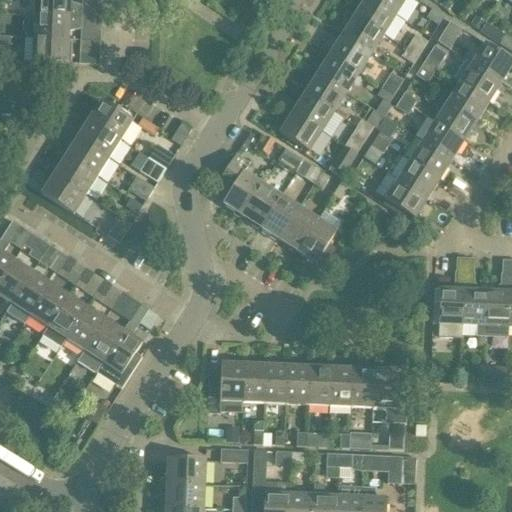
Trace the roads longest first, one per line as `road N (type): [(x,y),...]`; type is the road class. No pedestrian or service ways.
road 1 (residential): [(195,319),(6,197),(82,72),(123,73)]
road 2 (residential): [(73,493),(195,319)]
road 3 (residential): [(216,132),(301,0)]
road 4 (residential): [(511,245),(462,242),(511,150)]
road 5 (residential): [(203,266),(184,187),(216,132)]
